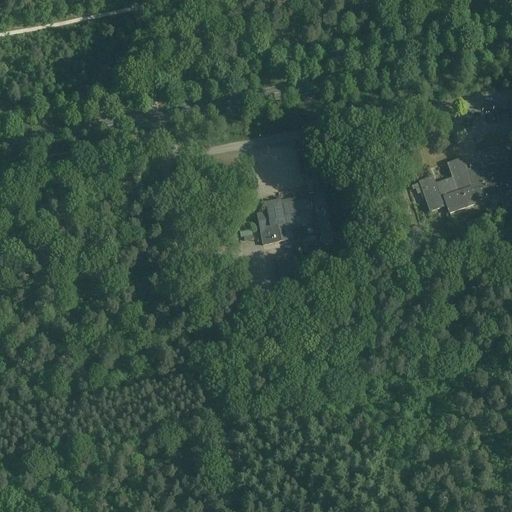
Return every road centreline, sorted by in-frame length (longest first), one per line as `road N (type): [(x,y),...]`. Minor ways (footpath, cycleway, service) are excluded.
road 1 (unclassified): [(156,116),(167,144),(191,154),(511,90)]
road 2 (secondary): [(156,116),(511,46)]
road 3 (secondary): [(0,147),(156,116)]
